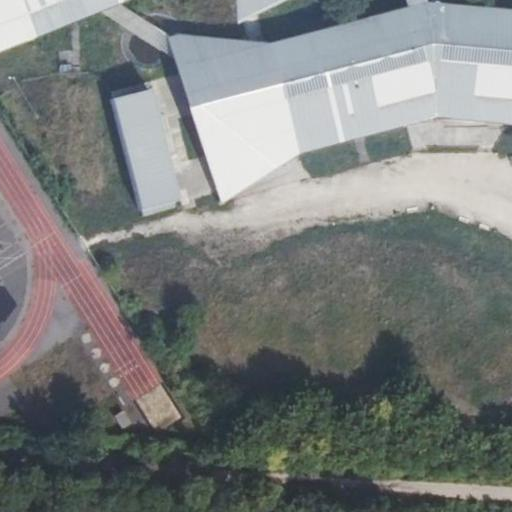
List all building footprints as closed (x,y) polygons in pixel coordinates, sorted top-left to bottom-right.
[(0,0),(0,38),(86,4),(95,0),(0,0)] [(109,0),(95,0),(86,4),(184,65),(177,43),(109,0)] [(511,10),(422,2),(265,44),(270,61),(306,98),(303,101),(301,105),(298,109),(296,112),(295,116),(293,119),(292,123),(292,126),(291,129),(290,131),(290,133),(290,135),(290,137),(429,100),(456,111),(475,105),(497,115),(511,108),(511,10)] [(254,14),(242,16),(247,39),(258,36),(254,14)] [(193,105),(230,129),(254,92),(217,68),(193,105)] [(110,97),(138,207),(176,198),(147,88),(110,97)] [(129,424),(122,412),(113,417),(121,429),(129,424)]
